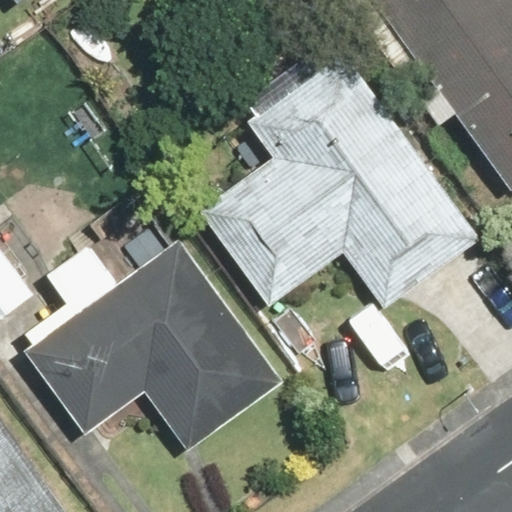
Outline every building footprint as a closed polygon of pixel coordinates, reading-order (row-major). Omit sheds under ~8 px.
[(31,0),(38,8),(48,0),(31,0)] [(511,0),(377,0),(511,179),(511,0)] [(277,310),(354,253),(394,308),(492,236),(355,50),(258,122),(282,155),(204,212),(277,310)] [(0,323),(41,293),(0,238),(0,323)] [(191,239),(127,284),(97,242),(54,272),(74,301),(34,330),(43,343),(34,349),(96,437),(153,397),(193,453),(292,384),(191,239)] [(0,511),(79,511),(0,392),(0,511)]
